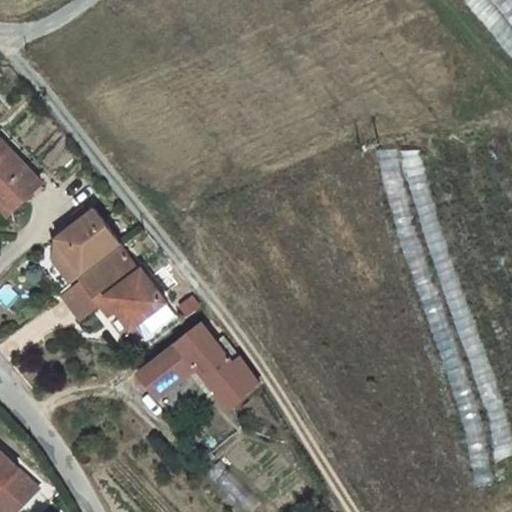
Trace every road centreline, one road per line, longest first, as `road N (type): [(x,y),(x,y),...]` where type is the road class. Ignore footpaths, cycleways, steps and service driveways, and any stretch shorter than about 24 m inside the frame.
road 1 (track): [(11,39),(15,56),(236,332),(353,511)]
road 2 (unclassified): [(91,511),(52,444),(0,386)]
